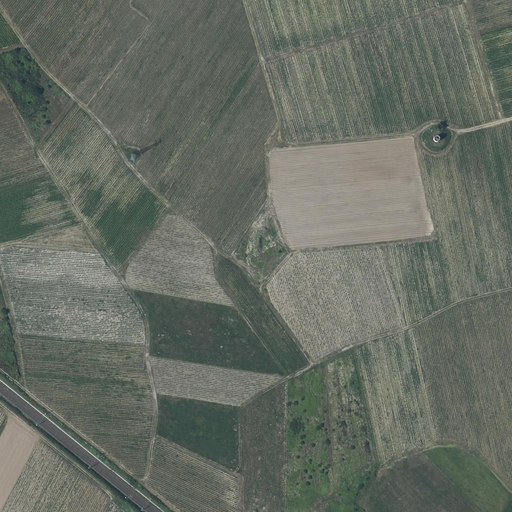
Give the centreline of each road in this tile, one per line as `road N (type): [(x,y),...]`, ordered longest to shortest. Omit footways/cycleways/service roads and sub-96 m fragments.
road 1 (track): [(240,477),(238,408),(245,401),(355,342),(511,288)]
road 2 (track): [(262,61),(467,1),(501,120)]
road 3 (track): [(152,438),(143,313),(36,150)]
road 4 (track): [(0,371),(175,511)]
road 5 (track): [(244,511),(240,477),(152,438),(142,484)]
road 6 (track): [(131,511),(0,406)]
road 7 (track): [(244,0),(281,122)]
